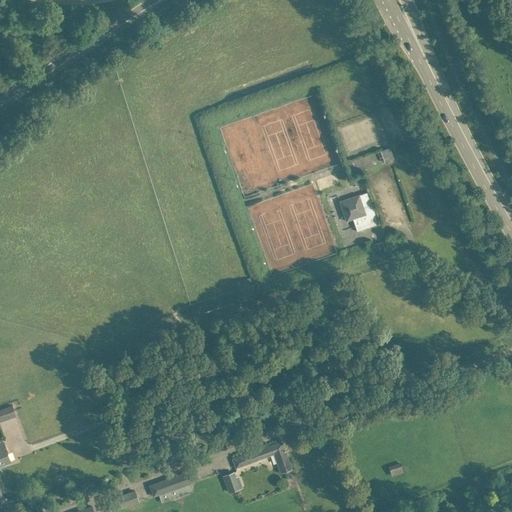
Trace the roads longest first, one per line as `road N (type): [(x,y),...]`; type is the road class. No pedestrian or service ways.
road 1 (unclassified): [(511,225),(411,33)]
road 2 (trunk): [(0,103),(152,0)]
